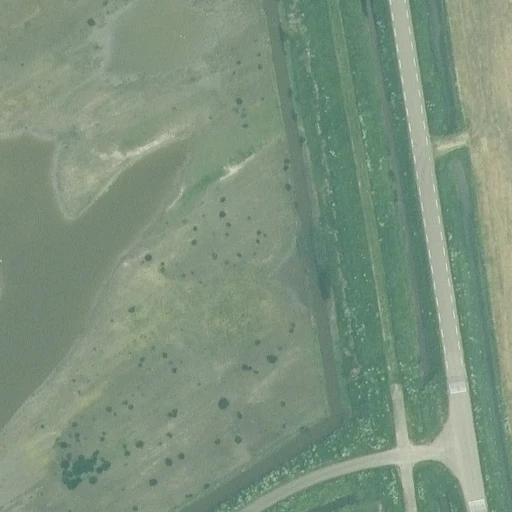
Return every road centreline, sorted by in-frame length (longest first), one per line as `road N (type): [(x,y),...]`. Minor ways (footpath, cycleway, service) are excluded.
road 1 (unknown): [(411,511),(331,0)]
road 2 (unclassified): [(463,445),(399,0)]
road 3 (unclassified): [(243,511),(327,472),(463,445)]
